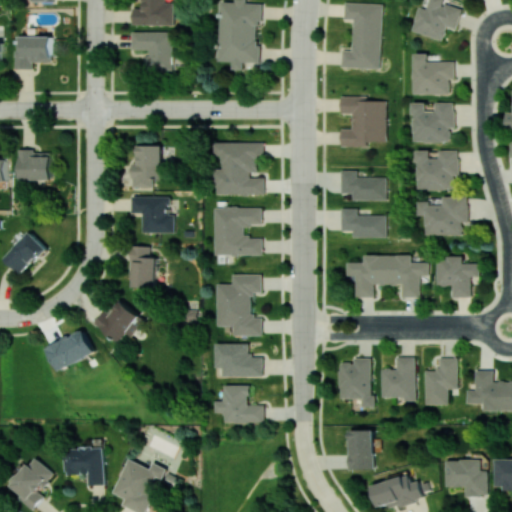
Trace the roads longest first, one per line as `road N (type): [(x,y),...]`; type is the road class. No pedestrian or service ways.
road 1 (residential): [(0,316),(49,308),(86,272),(96,239),(96,108)]
road 2 (residential): [(0,108),(202,107)]
road 3 (residential): [(303,230),(304,424)]
